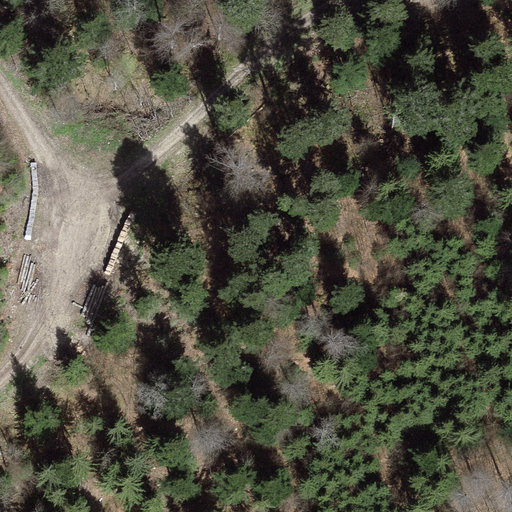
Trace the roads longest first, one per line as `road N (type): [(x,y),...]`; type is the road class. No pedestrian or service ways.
road 1 (track): [(77,238),(311,12),(342,0)]
road 2 (track): [(77,238),(38,398),(0,421)]
road 3 (track): [(0,77),(18,98),(77,238)]
